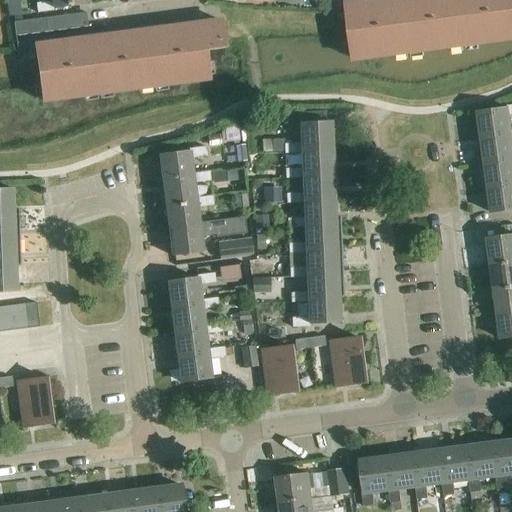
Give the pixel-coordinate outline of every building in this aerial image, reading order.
[(52,0),(52,2),(36,4),(37,14),(54,11),(53,9),(85,5),(83,0),(52,0)] [(511,0),(446,0),(444,0),(436,1),(347,13),(353,62),(441,50),(449,49),(511,39),(511,0)] [(88,28),(86,14),(14,23),(15,37),(88,28)] [(133,41),(125,42),(36,54),(42,101),(131,90),(139,89),(208,79),(205,52),(225,49),(221,22),(200,25),(201,32),(133,41)] [(508,109),(477,113),(481,138),(511,134),(511,132),(509,116),(511,115),(511,106),(508,107),(508,109)] [(332,149),(331,123),(300,125),(300,144),(284,145),(284,154),(301,154),(301,151),(332,149)] [(511,131),(511,132),(511,134),(481,138),(484,163),(511,158),(511,131)] [(263,155),(284,154),(284,145),(284,142),(262,143),(263,155)] [(190,152),(159,156),(162,182),(193,178),(193,174),(191,159),(207,157),(206,148),(189,150),(190,152)] [(301,151),(301,154),(302,169),(285,170),(286,179),(302,178),(302,175),(333,174),(332,149),(301,151)] [(511,158),(484,163),(487,187),(511,183),(511,158)] [(193,178),(162,182),(165,207),(196,203),(196,199),(194,184),(210,182),(209,172),(193,174),(193,178)] [(226,172),(211,174),(212,185),(228,183),(226,172)] [(302,175),(302,178),(303,194),(286,195),(287,204),(303,203),(303,200),(334,199),(333,174),(302,175)] [(511,183),(487,187),(491,214),(511,210),(511,183)] [(280,188),(263,189),(263,204),(281,204),(280,188)] [(0,220),(14,220),(13,190),(0,190),(0,220)] [(247,195),(235,196),(236,209),(248,208),(247,195)] [(200,227),(199,224),(197,209),(213,206),(212,197),(196,199),(196,203),(165,207),(168,231),(200,227)] [(303,200),(303,203),(304,219),(287,220),(288,229),(304,228),(304,225),(335,224),(334,199),(303,200)] [(267,215),(254,216),(255,228),(268,227),(267,215)] [(244,218),(199,224),(200,227),(168,231),(172,257),(203,253),(201,237),(216,235),(216,238),(247,234),(244,218)] [(0,244),(15,244),(14,220),(0,220),(0,244)] [(304,225),(304,228),(305,244),(288,244),(289,254),(305,253),(305,250),(337,249),(335,224),(304,225)] [(265,236),(256,236),(256,251),(265,251),(265,236)] [(511,236),(487,240),(490,266),(511,262),(511,236)] [(219,242),(218,243),(217,243),(220,261),(253,256),(250,238),(240,240),(240,237),(218,240),(219,242)] [(0,269),(16,269),(15,244),(0,244),(0,269)] [(305,250),(305,253),(306,268),(290,269),(290,278),(306,278),(306,275),(338,273),(337,249),(305,250)] [(225,276),(242,273),(240,262),(223,265),(225,276)] [(511,262),(490,266),(494,290),(511,287),(511,262)] [(16,269),(0,269),(0,292),(17,292),(16,269)] [(306,275),(306,278),(307,293),(291,294),(291,303),(307,303),(307,300),(339,298),(338,273),(306,275)] [(197,279),(167,283),(171,309),(202,305),(201,302),(199,286),(216,284),(214,275),(197,277),(197,279)] [(252,294),(271,294),(271,279),(252,280),(252,294)] [(245,287),(233,288),(234,297),(246,296),(245,287)] [(511,287),(494,290),(497,315),(511,312),(511,287)] [(307,300),(307,303),(308,318),(292,319),(292,328),(310,327),(310,324),(340,323),(339,298),(307,300)] [(218,300),(201,302),(202,305),(171,309),(174,334),(205,330),(205,326),(203,311),(219,309),(218,300)] [(36,303),(23,305),(26,329),(39,328),(36,303)] [(26,329),(23,305),(10,307),(13,331),(26,329)] [(13,331),(10,307),(0,308),(0,323),(1,333),(13,331)] [(249,312),(238,313),(239,323),(242,323),(250,323),(249,312)] [(511,312),(497,315),(500,340),(511,338),(511,312)] [(231,323),(221,324),(222,334),(232,333),(231,323)] [(250,323),(242,323),(243,336),(251,335),(250,323)] [(205,330),(174,334),(177,359),(208,355),(208,351),(206,336),(222,334),(221,324),(205,326),(205,330)] [(309,339),(310,348),(325,346),(324,337),(309,339)] [(364,384),(358,338),(330,342),(336,388),(364,384)] [(310,348),(309,339),(294,341),(296,350),(310,348)] [(240,348),(243,369),(258,367),(255,346),(240,348)] [(295,393),(289,347),(262,350),(268,397),(295,393)] [(208,355),(177,359),(180,383),(211,380),(209,360),(225,358),(224,349),(208,351),(208,355)] [(0,389),(13,387),(12,377),(0,378),(0,389)] [(24,428),(52,425),(46,379),(18,383),(24,428)] [(511,442),(495,444),(495,441),(499,440),(499,439),(493,440),(498,477),(496,477),(498,490),(508,489),(507,476),(511,474),(511,442)] [(498,477),(493,440),(467,443),(472,480),(469,481),(471,494),(482,492),(480,479),(496,477),(498,477)] [(472,480),(467,443),(440,447),(441,448),(441,451),(441,452),(445,484),(442,484),(444,497),(455,496),(453,483),(469,481),(472,480)] [(441,452),(414,455),(418,487),(415,488),(417,501),(428,499),(426,486),(442,484),(445,484),(441,452)] [(414,455),(387,459),(391,491),(389,491),(390,504),(401,503),(400,490),(415,488),(418,487),(414,455)] [(391,491),(387,459),(360,462),(364,493),(362,494),(364,508),(374,506),(373,493),(389,491),(391,491)] [(328,471),(330,487),(311,490),(309,475),(276,479),(279,504),(312,500),(349,495),(345,469),(328,471)] [(184,511),(182,486),(153,490),(156,511),(184,511)] [(156,511),(153,490),(126,493),(128,511),(156,511)] [(128,511),(126,493),(100,497),(101,511),(128,511)] [(74,511),(72,495),(45,499),(47,511),(74,511)] [(77,495),(72,495),(74,511),(101,511),(100,497),(74,500),(73,496),(77,496),(77,495)] [(47,511),(45,499),(18,503),(19,508),(19,511),(47,511)] [(312,500),(279,504),(279,511),(333,511),(327,511),(313,511),(312,500)]
